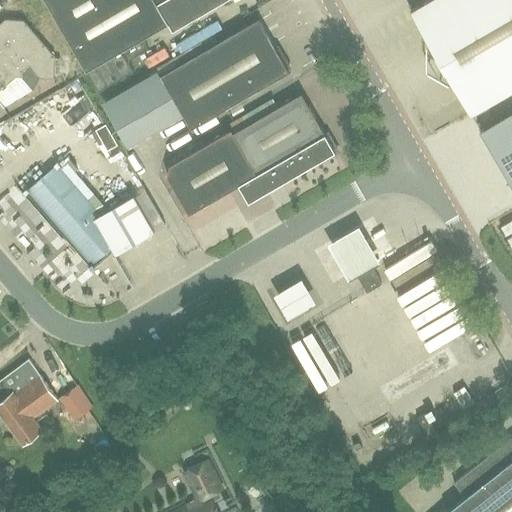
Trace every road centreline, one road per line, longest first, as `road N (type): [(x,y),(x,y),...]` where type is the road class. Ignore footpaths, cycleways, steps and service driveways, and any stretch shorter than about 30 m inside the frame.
road 1 (unclassified): [(414,157),(116,333),(64,331),(0,266)]
road 2 (unclassified): [(323,0),(414,157)]
road 3 (unclassified): [(414,157),(511,310)]
